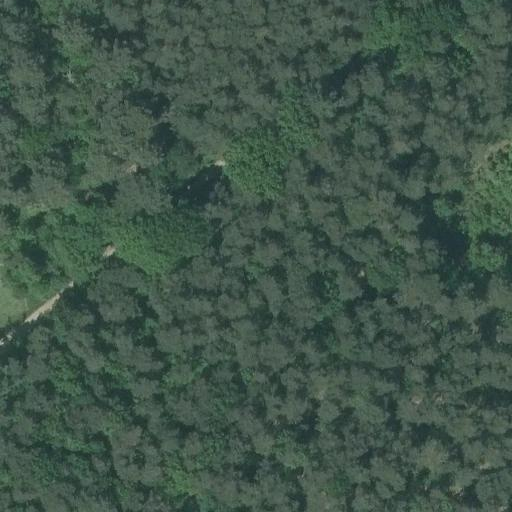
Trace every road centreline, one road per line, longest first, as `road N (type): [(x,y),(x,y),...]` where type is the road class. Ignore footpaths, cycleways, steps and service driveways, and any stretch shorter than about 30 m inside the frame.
road 1 (track): [(438,0),(38,316)]
road 2 (track): [(215,511),(38,316)]
road 3 (track): [(124,245),(0,77)]
